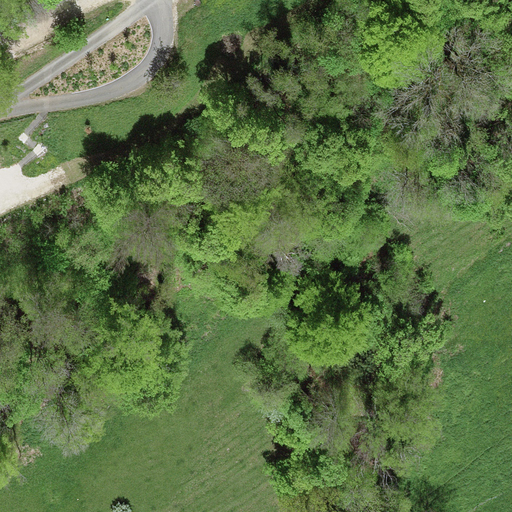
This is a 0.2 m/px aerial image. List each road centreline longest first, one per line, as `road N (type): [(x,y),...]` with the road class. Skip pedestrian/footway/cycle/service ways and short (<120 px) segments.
road 1 (residential): [(0,108),(68,103),(140,80),(163,48),(163,23),(150,0)]
road 2 (residential): [(149,0),(0,108)]
